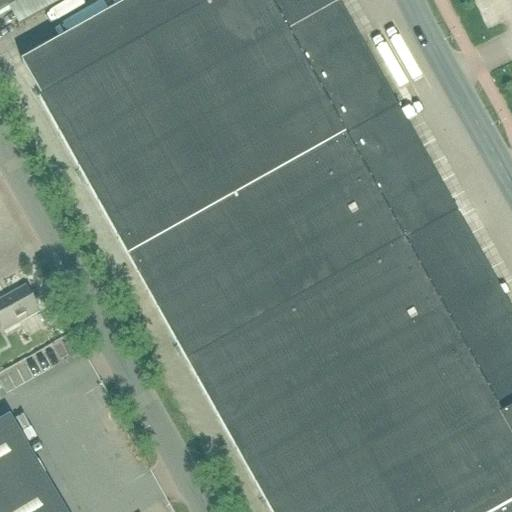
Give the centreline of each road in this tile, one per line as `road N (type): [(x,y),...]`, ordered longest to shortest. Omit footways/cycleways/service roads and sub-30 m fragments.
road 1 (unclassified): [(205,511),(0,145)]
road 2 (secondary): [(511,186),(410,0)]
road 3 (unknown): [(0,406),(113,348)]
